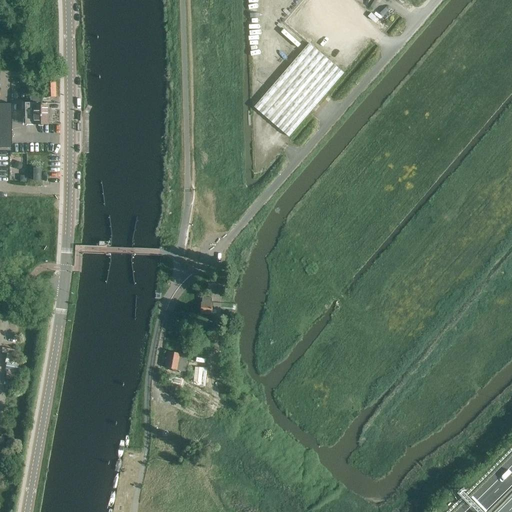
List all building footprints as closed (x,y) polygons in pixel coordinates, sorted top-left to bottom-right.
[(297,49),(335,5),(330,0),(281,0),(265,17),(297,49)] [(274,84),(254,107),(289,137),(310,112),(326,94),(344,73),(309,43),(299,55),(274,84)] [(48,82),(48,78),(39,78),(39,87),(46,87),(46,97),(56,97),(56,82),(48,82)] [(12,104),(0,103),(0,147),(12,148),(12,104)] [(25,117),(25,124),(48,124),(47,106),(34,106),(34,103),(25,103),(25,117)] [(211,314),(212,304),(211,304),(211,299),(202,298),(202,303),(201,303),(200,313),(211,314)] [(184,371),(187,355),(167,352),(164,367),(171,369),(171,371),(175,372),(176,370),(184,371)]
